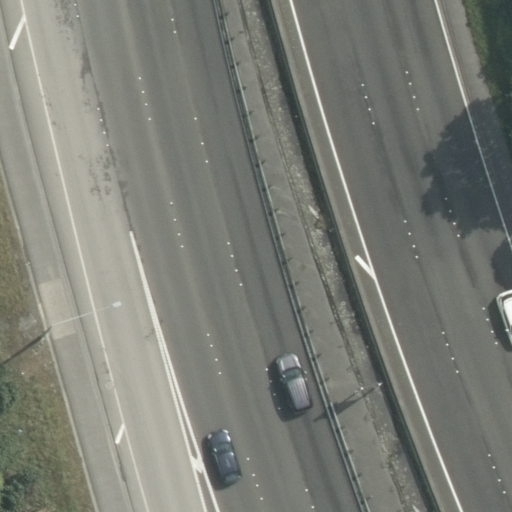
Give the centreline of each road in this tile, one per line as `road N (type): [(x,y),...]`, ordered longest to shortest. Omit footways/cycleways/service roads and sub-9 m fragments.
road 1 (trunk): [(366,0),(404,141),(511,432)]
road 2 (trunk): [(272,511),(138,125)]
road 3 (trunk): [(192,511),(138,125)]
road 4 (trunk): [(138,125),(104,0)]
